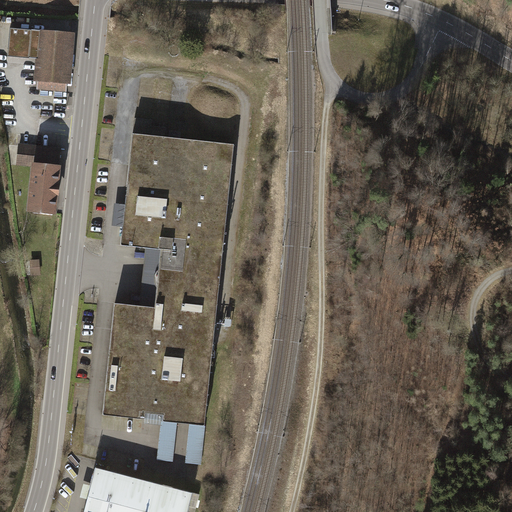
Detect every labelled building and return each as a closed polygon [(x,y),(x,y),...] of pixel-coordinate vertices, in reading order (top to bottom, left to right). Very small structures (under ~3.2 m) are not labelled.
[(35,87),(70,90),(75,36),(40,33),(35,87)] [(152,123),(135,121),(122,245),(161,249),(155,308),(116,304),(104,416),(144,420),(144,415),(163,417),(162,422),(205,426),(234,145),(166,138),(167,130),(152,129),(152,123)] [(62,150),(20,146),(18,168),(32,170),(27,219),(58,222),(63,172),(60,172),(62,150)] [(39,259),(29,260),(30,275),(40,275),(39,259)] [(188,511),(192,498),(97,473),(86,511),(188,511)]
